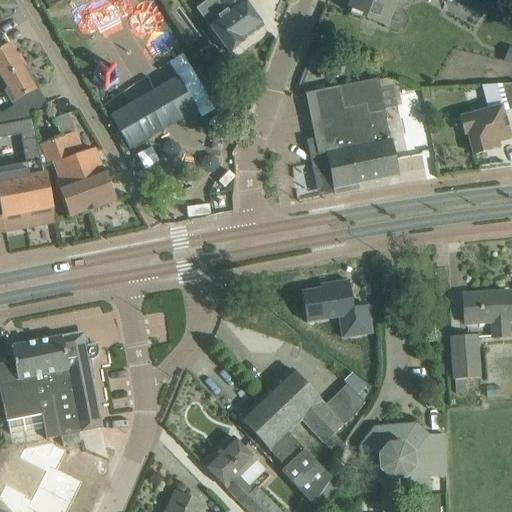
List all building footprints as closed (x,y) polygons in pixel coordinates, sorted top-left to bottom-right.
[(242,0),(207,0),(196,9),(208,25),(207,25),(228,54),(243,43),(243,42),(263,27),(243,0),(242,0)] [(356,0),(352,12),(351,11),(349,14),(360,18),(360,16),(381,24),(387,27),(396,0),(356,0)] [(0,79),(22,67),(9,45),(8,45),(2,35),(0,36),(0,79)] [(335,79),(342,64),(316,51),(309,66),(335,79)] [(22,67),(0,79),(0,95),(4,93),(13,108),(1,115),(0,113),(0,126),(32,120),(29,115),(46,105),(38,91),(36,92),(34,88),(36,81),(30,72),(23,69),(22,67)] [(395,79),(377,80),(306,95),(317,148),(310,150),(314,168),(328,165),(335,195),(358,190),(357,185),(398,176),(384,111),(397,107),(397,110),(401,110),(395,79)] [(511,84),(501,85),(508,111),(511,110),(511,84)] [(501,106),(460,118),(464,135),(467,135),(473,155),(490,151),(489,146),(511,140),(501,106)] [(0,138),(19,135),(20,135),(33,133),(34,138),(21,141),(25,162),(27,170),(0,175),(0,233),(54,223),(44,167),(42,167),(38,147),(37,147),(32,120),(0,126),(0,138)] [(75,133),(62,138),(70,160),(76,157),(89,191),(82,193),(89,212),(114,203),(102,170),(101,170),(94,150),(82,154),(75,133)] [(62,138),(38,147),(42,167),(44,167),(53,164),(61,185),(58,186),(70,219),(89,212),(82,193),(89,191),(76,157),(70,160),(62,138)] [(335,287),(305,293),(312,324),(344,317),(349,337),(378,331),(372,306),(372,303),(357,307),(351,279),(334,283),(335,287)] [(511,321),(511,312),(510,292),(463,296),(465,325),(491,323),(493,339),(509,338),(507,322),(511,321)] [(62,337),(10,347),(13,362),(0,364),(0,392),(6,420),(41,414),(45,440),(101,429),(88,361),(92,360),(96,358),(98,355),(98,351),(98,348),(86,350),(83,335),(62,339),(62,337)] [(481,379),(478,336),(452,338),(454,381),(456,380),(456,395),(467,394),(465,380),(481,379)] [(291,370),(258,401),(270,414),(277,408),(295,427),(302,420),(335,456),(357,423),(351,418),(366,405),(347,385),(325,406),(291,370)] [(270,414),(258,401),(240,418),(268,448),(267,449),(285,468),(280,472),(312,505),(331,479),(288,433),(295,427),(277,408),(270,414)] [(445,478),(444,435),(429,436),(414,423),(373,426),(358,445),(359,458),(378,456),(379,471),(390,480),(390,492),(429,490),(429,479),(445,478)] [(233,438),(204,467),(248,511),(281,511),(257,487),(253,491),(248,487),(238,477),(255,460),(233,438)] [(24,448),(18,458),(45,472),(37,487),(71,504),(82,483),(57,470),(67,452),(50,443),(24,448)] [(5,485),(0,494),(0,500),(10,511),(67,511),(71,504),(37,487),(30,501),(26,498),(27,496),(5,485)] [(200,511),(203,506),(175,493),(166,511),(200,511)]
